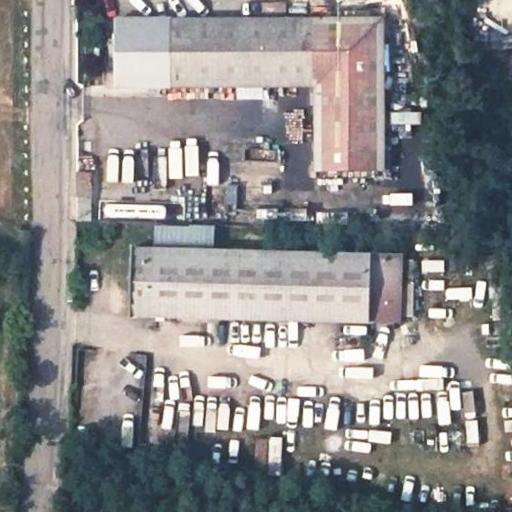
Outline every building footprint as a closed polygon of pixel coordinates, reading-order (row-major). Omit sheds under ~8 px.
[(383,171),(383,20),(274,21),(265,20),(249,20),(240,20),(153,20),(143,20),(116,20),(117,87),(316,86),(317,170),(383,171)] [(89,143),(77,143),(77,196),(91,196),(92,170),(88,171),(89,143)] [(159,246),(220,246),(220,226),(159,226),(159,246)] [(369,320),(400,321),(400,319),(401,306),(401,258),(371,257),(371,255),(132,249),(131,317),(369,322),(369,320)] [(412,319),(412,307),(401,306),(400,319),(412,319)]
